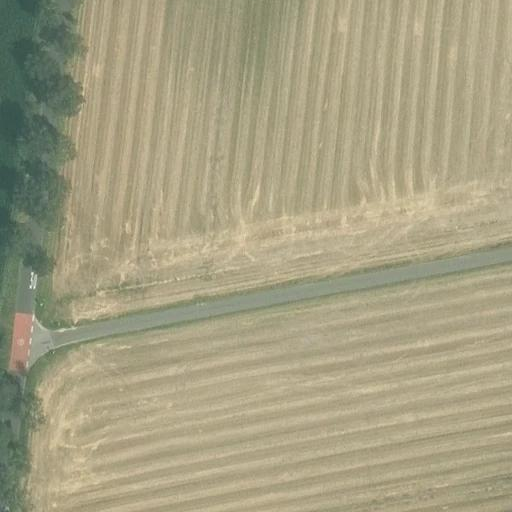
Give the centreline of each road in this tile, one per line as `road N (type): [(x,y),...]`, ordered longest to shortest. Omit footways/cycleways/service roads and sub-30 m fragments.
road 1 (residential): [(20,340),(511,248)]
road 2 (unclassified): [(62,0),(20,340)]
road 3 (unclassified): [(20,340),(0,511)]
